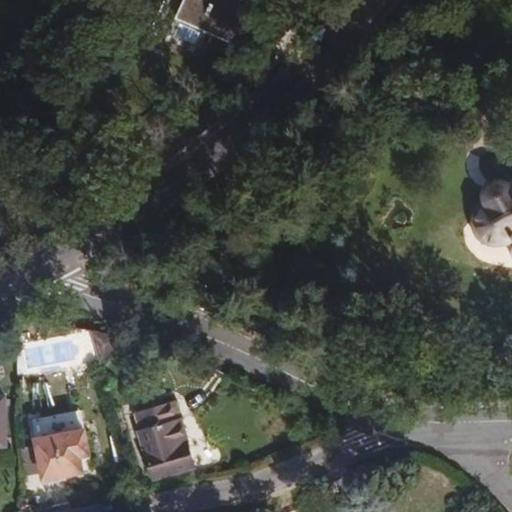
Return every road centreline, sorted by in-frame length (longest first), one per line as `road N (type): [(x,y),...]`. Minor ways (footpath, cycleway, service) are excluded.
road 1 (tertiary): [(377,0),(278,100),(61,262)]
road 2 (unclassified): [(61,262),(82,280),(238,346),(378,431)]
road 3 (unclassified): [(123,511),(256,486),(378,431)]
